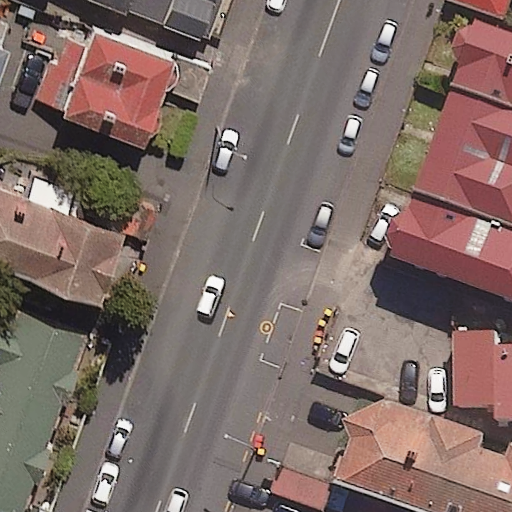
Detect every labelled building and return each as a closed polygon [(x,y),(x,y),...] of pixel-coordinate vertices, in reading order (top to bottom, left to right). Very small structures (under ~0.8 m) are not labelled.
[(86,0),(194,37),(207,0),(86,0)] [(511,0),(448,0),(446,7),(502,29),(511,2),(511,0)] [(167,63),(43,18),(33,46),(56,55),(36,110),(137,146),(167,63)] [(511,46),(480,35),(410,229),(402,226),(386,271),(511,316),(511,46)] [(118,235),(0,191),(0,272),(91,307),(118,235)] [(0,340),(0,511),(2,511),(25,511),(80,339),(13,318),(5,342),(0,340)] [(496,336),(457,335),(455,408),(497,409),(496,422),(511,422),(511,347),(495,347),(496,336)] [(487,454),(390,420),(345,440),(353,458),(337,503),(362,511),(511,511),(511,463),(508,476),(482,467),(487,454)] [(329,487),(276,482),(274,505),(326,510),(329,487)]
